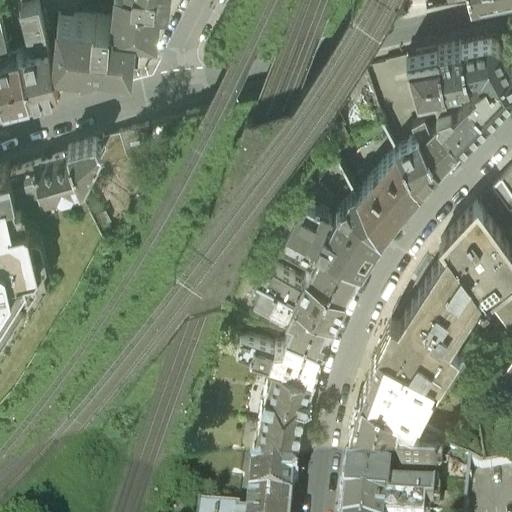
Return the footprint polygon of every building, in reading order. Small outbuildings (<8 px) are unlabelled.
[(33,0),(24,0),(26,9),(27,13),(36,11),(33,0)] [(114,0),(111,29),(134,31),(134,35),(156,37),(158,7),(167,8),(168,0),(114,0)] [(27,13),(20,15),(29,48),(34,47),(36,52),(46,50),(36,11),(27,13)] [(111,29),(58,24),(54,67),(70,68),(70,70),(91,72),(91,68),(131,71),(134,35),(134,31),(111,29)] [(498,41),(489,38),(485,39),(460,45),(467,73),(476,71),(480,79),(484,77),(489,79),(511,65),(501,46),(498,41)] [(467,73),(460,45),(456,47),(437,52),(445,90),(446,90),(461,85),(460,81),(468,79),(467,73)] [(57,92),(46,50),(36,52),(19,57),(30,99),(57,92)] [(451,107),(446,90),(445,90),(437,52),(417,57),(405,60),(417,98),(432,94),(438,113),(451,107)] [(2,61),(0,61),(0,96),(3,107),(30,99),(19,57),(2,61)] [(501,72),(489,79),(484,77),(480,79),(476,82),(477,85),(467,94),(488,115),(490,113),(511,88),(511,65),(501,72)] [(467,94),(458,104),(455,111),(451,107),(438,113),(438,118),(439,119),(463,143),(488,115),(467,94)] [(463,143),(439,119),(429,130),(424,119),(413,125),(418,134),(438,169),(450,156),(463,143)] [(147,130),(119,138),(127,161),(145,168),(147,130)] [(438,169),(418,134),(409,140),(410,142),(396,150),(397,151),(419,190),(438,169)] [(119,138),(102,142),(105,153),(99,166),(100,172),(127,161),(119,138)] [(325,143),(286,199),(274,219),(270,226),(276,229),(286,234),(291,226),(286,223),(293,208),(298,211),(301,206),(319,215),(320,212),(329,216),(328,219),(331,221),(328,228),(332,229),(342,209),(320,188),(331,171),(341,170),(332,154),(331,155),(325,143)] [(95,144),(68,151),(69,156),(77,181),(71,183),(74,191),(82,188),(100,152),(95,144)] [(397,151),(357,199),(380,240),(381,239),(403,209),(419,190),(397,151)] [(69,156),(33,166),(39,193),(41,201),(55,197),(56,198),(56,197),(60,200),(69,197),(70,193),(71,194),(71,193),(74,192),(74,191),(71,183),(77,181),(69,156)] [(511,194),(511,165),(500,179),(511,194)] [(33,166),(9,173),(13,190),(15,199),(39,193),(33,166)] [(7,168),(0,169),(0,193),(13,190),(9,173),(7,168)] [(511,194),(500,179),(492,187),(509,210),(511,207),(511,194)] [(13,190),(0,193),(0,342),(3,342),(3,341),(0,329),(13,326),(13,325),(10,313),(23,310),(24,309),(21,297),(34,294),(34,293),(31,281),(44,278),(45,277),(41,262),(45,261),(47,257),(41,232),(36,229),(32,230),(29,219),(24,216),(19,218),(14,199),(15,199),(13,190)] [(357,199),(356,196),(350,199),(347,206),(373,251),(380,240),(357,199)] [(511,249),(477,203),(441,245),(445,251),(397,327),(391,324),(377,354),(378,354),(434,381),(440,384),(459,352),(450,345),(478,302),(484,306),(488,302),(490,300),(487,297),(492,293),(511,317),(511,357),(493,386),(503,393),(511,398),(511,249)] [(373,251),(347,206),(342,209),(332,229),(328,228),(331,221),(328,219),(329,216),(320,212),(319,215),(301,206),(298,211),(293,208),(286,223),(291,226),(286,234),(359,272),(370,256),(373,251)] [(359,272),(286,234),(275,256),(287,262),(290,257),(310,267),(312,262),(316,264),(309,279),(345,298),(352,285),(359,272)] [(258,284),(264,287),(333,323),(340,310),(345,298),(309,279),(306,277),(302,286),(266,268),(258,284)] [(333,323),(264,287),(254,305),(279,318),(293,323),(287,337),(322,351),(327,339),(333,323)] [(490,300),(488,302),(505,322),(509,326),(511,328),(511,317),(492,293),(487,297),(490,300)] [(322,351),(287,337),(283,348),(275,349),(274,351),(241,341),(236,356),(274,368),(313,379),(318,365),(322,351)] [(434,381),(378,354),(361,400),(398,418),(413,425),(434,381)] [(259,432),(299,439),(303,415),(304,411),(313,379),(274,368),(267,395),(266,395),(263,407),(264,407),(259,432)] [(220,402),(207,399),(204,415),(217,418),(220,402)] [(398,418),(361,400),(356,421),(351,441),(417,447),(418,437),(407,431),(395,430),(398,418)] [(299,439),(259,432),(254,457),(253,457),(251,469),(252,470),(250,496),(290,500),(293,469),(299,439)] [(417,447),(351,441),(349,452),(346,469),(391,473),(392,462),(435,466),(437,449),(417,447)] [(391,473),(346,469),(344,482),(343,496),(426,504),(434,505),(436,488),(390,484),(391,473)] [(288,511),(290,500),(250,496),(248,496),(246,511),(238,511),(238,509),(198,505),(197,511),(288,511)] [(424,511),(426,504),(343,496),(341,510),(341,511),(424,511)]
